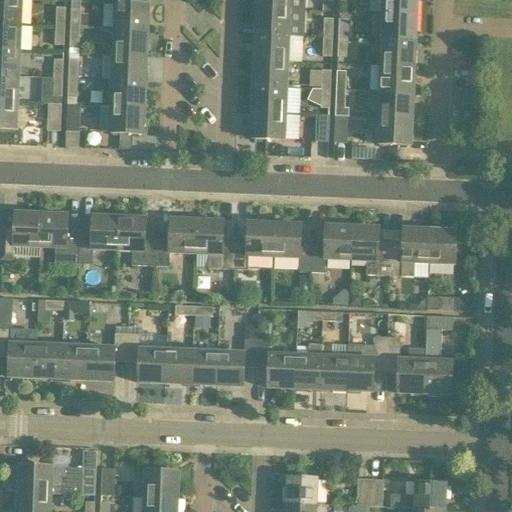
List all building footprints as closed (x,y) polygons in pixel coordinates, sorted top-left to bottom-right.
[(21,0),(0,0),(0,25),(21,26),(21,0)] [(257,0),(257,8),(291,10),(291,0),(257,0)] [(322,0),(322,16),(335,17),(336,0),(322,0)] [(383,0),(383,14),(417,16),(417,0),(383,0)] [(80,3),(72,3),(71,27),(79,28),(80,3)] [(149,5),(115,3),(114,29),(148,31),(149,5)] [(291,10),(257,8),(256,35),(290,37),(291,10)] [(65,9),(56,9),(55,27),(64,28),(65,9)] [(417,16),(383,14),(382,40),(416,42),(417,16)] [(333,21),(324,20),(323,38),(332,38),(333,21)] [(348,21),(339,21),(338,38),(347,39),(348,21)] [(21,26),(0,25),(0,51),(20,52),(21,26)] [(54,47),(63,48),(64,28),(55,27),(54,47)] [(70,48),(79,48),(79,28),(71,27),(70,48)] [(148,31),(114,29),(113,56),(147,57),(148,31)] [(290,37),(256,35),(255,61),(288,63),(290,37)] [(322,58),(332,58),(332,38),(323,38),(322,58)] [(337,59),(346,59),(347,39),(338,38),(337,59)] [(416,42),(382,40),(381,66),(415,68),(416,42)] [(20,52),(0,51),(0,77),(19,78),(20,52)] [(147,57),(113,56),(112,82),(145,83),(147,57)] [(63,62),(54,61),(53,79),(62,80),(63,62)] [(288,63),(255,61),(254,87),(287,88),(288,63)] [(78,62),(69,62),(68,80),(77,81),(78,62)] [(415,68),(381,66),(380,92),(414,94),(415,68)] [(331,73),(322,72),(321,90),(330,90),(331,73)] [(345,72),(338,72),(337,90),(345,91),(345,72)] [(19,78),(0,77),(0,103),(18,104),(19,78)] [(52,99),(61,99),(62,80),(53,79),(52,99)] [(67,100),(76,100),(77,81),(68,80),(67,100)] [(111,108),(144,109),(145,83),(112,82),(112,83),(99,82),(99,93),(107,95),(111,95),(111,108)] [(287,88),(254,87),(253,113),(286,115),(287,88)] [(320,110),(329,110),(330,90),(321,90),(320,110)] [(349,109),(344,109),(345,91),(337,90),(336,116),(349,117),(349,109)] [(379,118),(413,120),(414,94),(380,92),(379,118)] [(18,104),(0,103),(0,129),(16,131),(18,104)] [(47,132),(60,133),(61,106),(48,105),(47,132)] [(80,107),(67,106),(66,133),(79,133),(80,107)] [(144,109),(111,108),(110,135),(143,136),(144,109)] [(286,115),(253,113),(251,140),(285,142),(286,115)] [(316,143),(328,143),(330,117),(317,116),(316,143)] [(348,144),(349,118),(349,117),(336,116),(335,144),(348,144)] [(413,120),(379,118),(378,145),(412,147),(413,120)] [(14,261),(14,247),(40,249),(41,215),(15,214),(14,227),(2,227),(1,261),(14,261)] [(68,216),(41,215),(40,249),(55,249),(55,266),(78,267),(79,237),(67,237),(68,216)] [(91,238),(79,237),(78,267),(79,267),(79,266),(91,266),(91,250),(118,252),(119,218),(92,217),(91,238)] [(119,218),(118,252),(132,252),(131,268),(156,269),(157,240),(145,240),(146,220),(119,218)] [(196,255),(197,222),(170,221),(169,241),(157,240),(156,269),(168,269),(169,254),(196,255)] [(197,222),(196,255),(209,255),(208,271),(234,272),(235,245),(222,244),(223,223),(197,222)] [(273,258),(275,225),(248,223),(247,245),(235,245),(234,272),(247,273),(247,257),(273,258)] [(275,225),(273,258),(300,259),(299,275),(311,276),(313,247),(300,247),(301,226),(275,225)] [(350,261),(352,228),(326,227),(325,247),(313,247),(311,276),(311,285),(324,286),(324,260),(350,261)] [(352,228),(350,261),(367,262),(366,278),(389,278),(390,242),(378,241),(379,229),(352,228)] [(428,264),(430,231),(403,230),(403,242),(390,242),(389,278),(414,279),(415,264),(428,264)] [(430,231),(428,264),(455,265),(457,232),(430,231)] [(67,297),(77,297),(77,296),(77,283),(68,283),(67,296),(67,297)] [(361,306),(362,295),(351,294),(350,305),(361,306)] [(415,309),(426,310),(427,297),(419,297),(415,301),(415,309)] [(427,310),(454,312),(454,298),(428,297),(427,310)] [(0,321),(11,322),(12,300),(0,299),(0,321)] [(64,302),(45,301),(45,322),(61,323),(62,312),(64,313),(64,302)] [(83,314),(84,303),(64,302),(64,313),(83,314)] [(194,308),(175,307),(175,317),(194,318),(194,308)] [(212,319),(213,309),(194,308),(194,318),(212,319)] [(323,322),(324,314),(298,314),(297,326),(304,326),(304,322),(323,322)] [(343,323),(343,315),(324,314),(323,322),(343,323)] [(454,318),(427,316),(425,361),(424,395),(451,396),(452,362),(441,362),(442,331),(453,331),(454,318)] [(218,352),(217,386),(244,387),(245,367),(257,367),(258,342),(258,328),(245,328),(244,353),(218,352)] [(0,357),(9,357),(9,378),(35,379),(37,345),(10,344),(11,330),(0,329),(0,357)] [(89,347),(87,381),(114,382),(115,362),(127,362),(128,329),(115,329),(115,348),(89,347)] [(165,384),(166,350),(153,350),(153,342),(140,341),(140,337),(138,337),(138,330),(128,329),(127,362),(139,363),(138,383),(165,384)] [(348,347),(347,391),(373,393),(374,372),(386,372),(388,339),(374,339),(374,348),(348,347)] [(425,361),(399,360),(400,340),(388,339),(386,372),(399,373),(398,393),(424,395),(425,361)] [(294,389),(296,356),(270,355),(271,343),(258,342),(257,367),(270,368),(269,388),(294,389)] [(37,345),(35,379),(61,380),(63,346),(37,345)] [(63,346),(61,380),(87,381),(89,347),(63,346)] [(296,356),(294,389),(321,390),(322,347),(308,346),(308,356),(296,356)] [(347,391),(348,347),(348,358),(332,357),(332,347),(322,347),(321,390),(347,391)] [(166,350),(165,384),(191,385),(192,351),(166,350)] [(217,386),(218,352),(192,351),(191,385),(217,386)] [(25,447),(25,459),(32,459),(37,455),(37,448),(25,447)] [(96,470),(82,470),(52,469),(19,467),(18,494),(51,495),(51,496),(81,497),(95,497),(96,470)] [(115,471),(102,471),(101,498),(114,498),(115,471)] [(144,499),(178,501),(179,474),(145,472),(144,499)] [(285,505),(317,506),(318,479),(286,478),(285,505)] [(356,508),(364,508),(369,508),(370,481),(357,481),(356,508)] [(383,482),(370,481),(369,508),(370,508),(382,509),(383,482)] [(414,483),(414,497),(390,496),(390,509),(413,510),(444,511),(446,485),(414,483)] [(16,511),(50,511),(51,496),(51,495),(18,494),(16,511)] [(177,511),(178,501),(144,499),(143,511),(177,511)]
